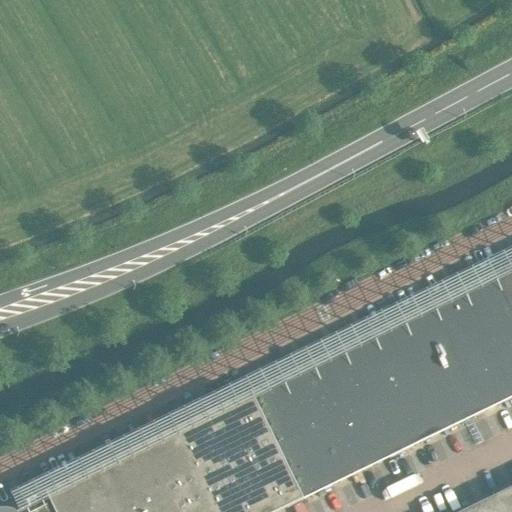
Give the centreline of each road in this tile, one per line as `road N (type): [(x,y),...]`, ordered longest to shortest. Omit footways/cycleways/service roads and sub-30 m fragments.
road 1 (unclassified): [(0,471),(511,222)]
road 2 (secondary): [(0,314),(140,263),(511,73)]
road 3 (unclassified): [(367,511),(511,441)]
